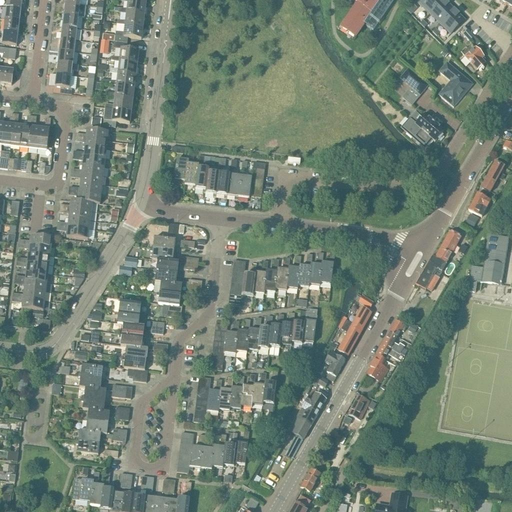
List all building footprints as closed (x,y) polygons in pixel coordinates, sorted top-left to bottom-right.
[(20,11),(21,0),(6,0),(6,9),(20,11)] [(353,0),(358,3),(341,28),(354,37),(363,25),(373,32),(394,0),(353,0)] [(443,0),(422,0),(419,4),(429,15),(444,0),(443,0)] [(444,0),(429,15),(440,25),(454,10),(444,0)] [(114,12),(118,13),(126,14),(134,15),(144,16),(146,4),(129,2),(127,2),(126,10),(118,9),(114,8),(114,12)] [(78,18),(80,6),(65,4),(64,16),(78,18)] [(19,22),(20,11),(6,9),(4,20),(19,22)] [(454,10),(440,25),(450,36),(464,21),(454,10)] [(125,22),(117,21),(117,25),(124,26),(125,26),(143,28),(144,16),(134,15),(126,14),(125,22)] [(77,30),(78,18),(64,16),(62,28),(77,30)] [(17,34),(19,22),(4,20),(3,33),(17,34)] [(102,41),(114,43),(127,45),(127,39),(141,41),(143,28),(125,26),(124,26),(123,34),(115,33),(115,36),(102,35),(102,41)] [(77,31),(77,30),(62,28),(61,40),(75,42),(77,31)] [(468,30),(462,35),(469,43),(470,42),(474,38),(468,30)] [(16,46),(17,34),(3,33),(1,45),(16,46)] [(74,54),(75,42),(61,40),(59,52),(74,54)] [(126,51),(127,45),(114,43),(113,49),(120,50),(119,58),(111,57),(111,62),(119,62),(137,65),(139,52),(126,51)] [(474,48),(471,45),(467,49),(467,48),(460,54),(476,72),(478,70),(481,70),(482,67),(485,64),(481,60),(483,58),(475,48),(474,48)] [(3,49),(3,55),(2,60),(14,61),(16,51),(3,49)] [(72,66),(74,54),(59,52),(58,64),(72,66)] [(135,77),(137,65),(119,62),(118,70),(110,69),(109,73),(117,75),(135,77)] [(78,67),(72,66),(58,64),(56,76),(71,78),(72,72),(78,72),(78,67)] [(465,90),(470,84),(447,65),(440,73),(452,83),(448,88),(447,87),(440,96),(449,104),(449,105),(454,109),(459,102),(465,95),(462,92),(464,89),(465,90)] [(1,70),(0,78),(0,84),(11,86),(13,71),(1,70)] [(420,96),(428,87),(418,79),(407,70),(400,79),(411,88),(420,96)] [(134,89),(135,77),(117,75),(116,79),(114,81),(114,82),(104,81),(103,84),(116,86),(134,89)] [(69,90),(71,78),(56,76),(55,88),(69,90)] [(93,86),(94,81),(88,80),(85,98),(92,99),(93,86)] [(132,101),(134,89),(116,86),(115,94),(107,93),(106,97),(113,98),(132,101)] [(131,112),(132,101),(113,98),(113,106),(105,105),(105,106),(101,105),(100,108),(105,109),(112,110),(131,112)] [(129,125),(131,112),(112,110),(111,118),(104,117),(102,127),(115,129),(116,123),(129,125)] [(420,120),(413,114),(400,130),(412,140),(414,138),(425,147),(431,141),(434,144),(436,141),(438,142),(442,137),(440,136),(443,133),(423,116),(420,120)] [(10,147),(14,116),(10,115),(9,126),(4,125),(1,146),(10,147)] [(19,148),(22,127),(17,127),(18,116),(14,116),(10,147),(19,148)] [(28,149),(32,118),(28,117),(27,128),(22,127),(19,148),(28,149)] [(37,151),(40,130),(35,129),(36,118),(32,118),(28,149),(37,151)] [(91,126),(100,127),(101,119),(92,118),(91,126)] [(40,130),(37,151),(47,152),(49,130),(50,120),(46,119),(45,130),(40,130)] [(75,139),(107,143),(108,133),(87,131),(86,136),(75,135),(75,139)] [(106,152),(107,143),(75,139),(75,143),(85,144),(85,149),(106,152)] [(511,152),(511,145),(506,141),(503,147),(511,152)] [(105,160),(106,152),(85,149),(84,154),(73,153),(73,157),(105,160)] [(104,169),(105,160),(73,157),(72,161),(83,162),(83,167),(104,169)] [(187,165),(188,165),(188,162),(176,160),(174,176),(174,181),(184,183),(185,183),(187,165)] [(490,194),(500,176),(505,168),(495,162),(487,176),(480,188),(490,194)] [(199,166),(188,165),(187,165),(185,183),(184,183),(184,186),(195,187),(198,169),(199,166)] [(103,178),(104,169),(83,167),(82,172),(71,170),(71,175),(103,178)] [(209,170),(198,169),(195,187),(194,190),(205,191),(206,192),(208,173),(209,173),(209,170)] [(219,175),(209,173),(208,173),(206,192),(205,191),(205,194),(216,196),(219,175)] [(102,187),(103,178),(71,175),(70,179),(81,180),(81,185),(102,187)] [(227,197),(230,176),(219,175),(216,196),(227,197)] [(238,198),(240,177),(230,176),(227,197),(238,198)] [(250,184),(251,179),(240,177),(238,198),(249,200),(249,192),(250,191),(250,184)] [(250,184),(250,191),(262,192),(262,188),(263,186),(263,182),(257,181),(251,181),(250,184)] [(100,196),(102,187),(81,185),(80,189),(69,188),(68,192),(100,196)] [(249,192),(249,200),(249,198),(261,199),(262,193),(262,192),(250,191),(249,192)] [(99,206),(100,196),(68,192),(68,197),(79,198),(79,203),(92,204),(92,205),(99,206)] [(486,210),(491,202),(477,194),(468,211),(478,216),(481,218),(486,210)] [(18,217),(19,203),(12,202),(10,217),(18,217)] [(92,204),(79,203),(71,202),(70,207),(59,205),(59,210),(91,214),(92,205),(92,204)] [(90,223),(91,214),(59,210),(58,214),(69,215),(69,220),(90,223)] [(473,229),(478,221),(470,216),(465,225),(473,229)] [(89,232),(90,223),(69,220),(68,225),(57,223),(56,228),(89,232)] [(168,225),(167,232),(179,233),(179,226),(168,225)] [(88,241),(89,232),(56,228),(56,232),(67,233),(66,238),(88,241)] [(427,264),(415,286),(417,287),(425,292),(426,291),(431,294),(439,279),(438,279),(433,276),(437,270),(442,272),(447,264),(461,239),(455,236),(449,233),(435,258),(432,256),(427,264)] [(501,287),(507,246),(509,239),(488,236),(485,256),(484,256),(483,270),(477,269),(471,268),(468,292),(475,293),(477,283),(501,287)] [(19,245),(51,249),(52,240),(30,237),(30,242),(19,241),(19,245)] [(150,250),(174,252),(175,241),(154,238),(153,247),(150,247),(150,250)] [(49,258),(51,249),(19,245),(18,250),(29,251),(28,255),(49,258)] [(173,263),(173,262),(174,252),(150,250),(150,252),(152,252),(151,261),(157,262),(157,261),(173,263)] [(48,267),(49,258),(28,255),(28,260),(17,259),(17,263),(48,267)] [(125,259),(124,268),(125,268),(132,269),(136,269),(137,260),(125,259)] [(179,263),(173,262),(173,263),(157,261),(157,262),(156,269),(154,269),(153,271),(177,274),(179,263)] [(241,302),(244,275),(246,263),(233,262),(228,307),(240,308),(241,302)] [(47,276),(48,267),(17,263),(16,267),(27,269),(26,273),(47,276)] [(319,285),(320,285),(331,286),(334,265),(321,263),(321,266),(322,266),(319,285)] [(322,266),(321,266),(310,265),(310,268),(311,268),(308,286),(309,286),(320,288),(320,285),(319,285),(322,266)] [(311,268),(310,268),(299,267),(299,270),(297,288),(298,288),(309,289),(309,286),(308,286),(311,268)] [(119,268),(118,276),(131,278),(132,269),(125,268),(124,268),(121,268),(119,268)] [(299,270),(288,268),(288,271),(286,290),(287,290),(298,291),(298,288),(297,288),(299,270)] [(288,271),(277,270),(277,273),(275,291),(276,291),(286,293),(287,290),(286,290),(288,271)] [(72,279),(84,280),(85,272),(73,271),(72,279)] [(176,285),(177,274),(153,271),(153,274),(155,274),(154,283),(176,285)] [(277,273),(266,272),(265,275),(266,275),(264,293),(265,293),(275,294),(276,291),(275,291),(277,273)] [(46,285),(47,276),(26,273),(25,278),(15,277),(14,281),(46,285)] [(266,275),(265,275),(255,273),(255,276),(253,295),(254,295),(264,296),(265,293),(264,293),(266,275)] [(255,276),(244,275),(241,302),(243,303),(245,299),(245,297),(253,298),(254,295),(253,295),(255,276)] [(45,294),(46,285),(14,281),(14,285),(24,286),(24,291),(45,294)] [(182,285),(176,285),(154,283),(153,293),(157,293),(181,296),(182,285)] [(44,303),(45,294),(24,291),(23,296),(13,295),(12,299),(44,303)] [(179,308),(181,296),(157,293),(156,296),(159,297),(158,305),(163,306),(168,307),(167,312),(181,314),(182,308),(179,308)] [(370,310),(373,304),(362,298),(359,304),(370,310)] [(43,312),(44,303),(12,299),(12,303),(22,304),(22,310),(43,312)] [(118,314),(139,316),(141,305),(120,303),(119,311),(118,314)] [(343,326),(360,335),(371,315),(361,309),(352,325),(346,322),(343,326)] [(303,325),(301,346),(302,346),(304,346),(305,343),(313,344),(315,323),(316,324),(317,317),(317,311),(308,310),(308,313),(306,313),(305,320),(304,322),(303,325)] [(118,317),(117,324),(123,325),(137,327),(138,327),(142,327),(143,320),(139,319),(140,317),(139,316),(118,314),(118,317)] [(382,344),(400,355),(404,347),(399,344),(398,346),(394,344),(404,327),(395,322),(382,344)] [(301,346),(303,325),(293,324),(292,326),(290,348),(291,348),(291,347),(293,348),(294,345),(301,346)] [(144,328),(138,327),(123,325),(122,333),(119,333),(119,336),(143,339),(144,328)] [(290,348),(292,326),(282,325),(281,328),(279,349),(280,349),(282,349),(283,347),(290,348)] [(412,335),(417,328),(411,325),(407,332),(412,335)] [(224,357),(227,334),(227,327),(216,326),(215,326),(210,371),(222,372),(224,357)] [(348,357),(360,335),(343,326),(341,330),(347,334),(338,351),(348,357)] [(279,349),(281,328),(271,327),(270,330),(268,351),(269,351),(271,351),(272,348),(279,349)] [(164,330),(150,329),(148,328),(148,332),(149,332),(149,335),(163,336),(164,330)] [(268,351),(270,330),(259,329),(259,331),(256,353),(258,353),(260,353),(261,350),(268,351)] [(256,353),(259,331),(248,330),(248,333),(246,354),(247,354),(249,354),(249,352),(256,353)] [(246,354),(248,333),(237,332),(237,335),(234,356),(238,356),(238,353),(246,354)] [(234,356),(237,335),(227,334),(224,357),(227,358),(227,355),(234,356)] [(141,349),(143,339),(119,336),(119,339),(121,339),(120,347),(126,348),(141,349)] [(328,351),(333,354),(337,347),(332,344),(328,351)] [(403,356),(400,355),(382,344),(376,355),(385,361),(388,355),(393,358),(392,358),(400,363),(403,356)] [(147,350),(141,349),(126,348),(125,355),(122,355),(122,358),(146,361),(147,350)] [(333,383),(344,362),(330,354),(325,364),(330,366),(326,373),(329,375),(326,379),(333,383)] [(385,361),(376,355),(368,368),(371,369),(367,375),(380,383),(388,370),(382,366),(385,361)] [(144,372),(146,361),(122,358),(122,361),(125,361),(123,369),(128,370),(134,371),(133,376),(147,378),(148,372),(144,372)] [(78,377),(101,380),(103,369),(82,366),(81,374),(78,374),(78,377)] [(100,391),(101,380),(78,377),(77,380),(80,380),(79,389),(85,389),(100,391)] [(211,380),(199,378),(193,423),(205,425),(206,416),(207,414),(207,408),(208,403),(209,397),(209,392),(211,380)] [(325,389),(328,384),(317,378),(314,383),(325,389)] [(20,382),(19,392),(27,392),(28,382),(20,382)] [(264,387),(262,408),(263,408),(265,408),(265,405),(274,406),(276,385),(264,384),(264,387)] [(262,408),(264,387),(253,385),(253,388),(250,409),(251,409),(252,409),(254,410),(254,407),(262,408)] [(112,392),(131,395),(132,389),(113,386),(112,392)] [(242,390),(239,411),(240,411),(243,411),(243,408),(250,409),(253,388),(243,387),(242,387),(242,390)] [(106,391),(100,391),(85,389),(84,397),(81,397),(81,399),(105,402),(106,391)] [(231,391),(228,413),(229,413),(234,413),(234,410),(239,411),(242,390),(238,389),(232,389),(231,389),(231,391)] [(220,393),(217,414),(218,415),(218,414),(221,415),(221,412),(228,413),(231,391),(226,391),(220,390),(220,393)] [(131,401),(131,395),(112,392),(111,398),(131,401)] [(207,414),(206,416),(210,416),(210,413),(217,414),(220,393),(209,392),(209,397),(208,403),(207,408),(207,414)] [(295,436),(284,456),(291,460),(292,460),(303,441),(310,428),(325,401),(324,401),(324,400),(323,400),(321,399),(315,395),(311,403),(307,401),(301,411),(296,420),(289,433),(295,436)] [(352,406),(348,416),(360,422),(365,412),(369,403),(357,397),(352,406)] [(103,413),(105,402),(81,399),(81,402),(83,403),(82,411),(88,411),(103,413)] [(376,405),(371,402),(368,408),(373,411),(376,405)] [(109,413),(103,413),(88,411),(87,419),(85,419),(84,421),(108,424),(109,413)] [(107,435),(108,424),(84,421),(84,424),(86,425),(86,432),(101,434),(101,435),(106,435),(107,435)] [(86,432),(80,431),(79,439),(76,439),(76,442),(99,445),(101,435),(101,434),(86,432)] [(189,471),(192,447),(193,435),(181,434),(177,473),(188,475),(189,471)] [(112,436),(107,435),(106,435),(106,439),(112,439),(112,442),(125,443),(126,438),(112,436)] [(98,456),(99,445),(76,442),(75,445),(78,445),(77,454),(98,456)] [(235,447),(232,468),(233,468),(233,467),(236,468),(236,465),(245,466),(247,445),(235,444),(235,447)] [(232,468),(235,447),(225,445),(225,448),(222,469),(223,469),(225,470),(225,467),(232,468)] [(200,470),(203,449),(192,447),(189,471),(192,472),(193,469),(200,470)] [(222,469),(225,448),(213,447),(213,450),(210,471),(211,471),(212,471),(214,471),(214,469),(222,469)] [(210,471),(213,450),(203,449),(200,470),(200,473),(203,473),(203,470),(210,471)] [(310,494),(320,476),(311,470),(300,488),(310,494)] [(146,495),(148,478),(142,478),(139,497),(124,495),(121,511),(144,511),(146,498),(146,495)] [(87,503),(90,482),(82,481),(75,480),(72,501),(87,503)] [(121,511),(124,495),(113,494),(114,491),(103,490),(104,487),(93,485),(94,482),(90,482),(87,503),(87,506),(89,506),(98,507),(97,510),(100,510),(100,511),(108,511),(107,511),(121,511)] [(341,489),(339,495),(349,500),(352,493),(341,489)] [(10,507),(11,494),(4,493),(2,506),(10,507)] [(404,511),(407,498),(392,495),(389,508),(376,506),(375,511),(405,511),(406,511),(404,511)] [(307,511),(308,511),(306,510),(310,502),(300,496),(290,511),(307,511)] [(175,511),(177,502),(146,498),(144,511),(175,511)] [(177,499),(177,502),(175,511),(187,511),(189,500),(177,499)] [(250,499),(247,504),(255,509),(258,505),(258,504),(251,500),(250,499)]
